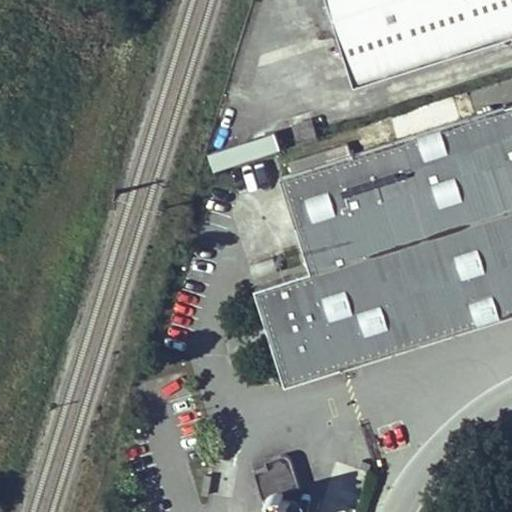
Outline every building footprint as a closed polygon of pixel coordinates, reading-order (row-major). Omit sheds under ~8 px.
[(511,0),(326,0),(358,96),(511,45),(511,0)] [(273,344),(286,384),(343,366),(511,313),(511,104),(282,177),(310,270),(256,288),(265,319),(273,344)] [(299,145),(318,139),(312,120),(294,125),(299,145)] [(276,133),(210,153),(216,172),(229,168),(275,153),(281,151),(276,133)] [(284,453),(266,459),(268,465),(253,471),(262,498),(269,495),(271,502),(271,503),(268,510),(267,511),(295,511),(296,510),(294,506),(292,503),(289,500),(285,499),(285,492),(301,487),(292,457),(284,453)]
